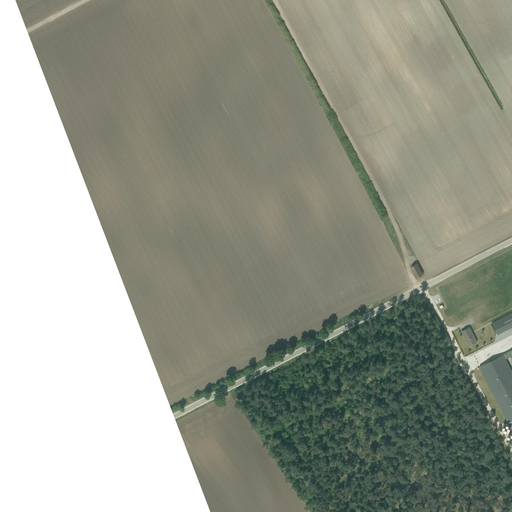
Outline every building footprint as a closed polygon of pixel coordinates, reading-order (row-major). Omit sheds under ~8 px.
[(423,274),(417,264),(411,267),(416,277),(423,274)] [(489,299),(460,310),(463,317),(476,311),(477,315),(481,313),(483,318),(495,313),(489,299)] [(511,312),(492,323),(498,334),(511,326),(511,312)] [(469,346),(477,342),(469,327),(462,331),(469,346)] [(511,432),(511,369),(506,359),(510,357),(511,359),(511,349),(478,367),(511,432)]
